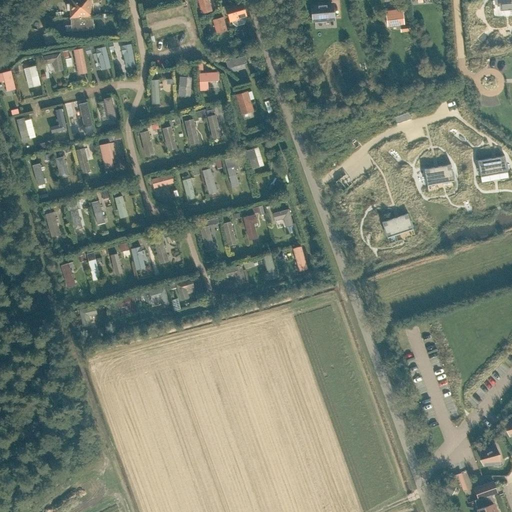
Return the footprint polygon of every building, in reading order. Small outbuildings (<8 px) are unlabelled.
[(70,0),(70,3),(67,4),(67,12),(70,11),(71,18),(93,18),(93,5),(100,5),(99,0),(70,0)] [(208,0),(197,0),(202,14),(212,11),(208,0)] [(511,0),(494,0),(495,2),(500,2),(501,9),(511,8),(511,0)] [(232,5),(223,8),(225,15),(228,14),(231,22),(232,21),(233,25),(237,27),(244,25),(246,21),(245,18),(247,17),(242,1),(232,5)] [(333,19),(331,4),(313,6),(314,21),(333,19)] [(387,27),(404,25),(403,9),(385,11),(387,27)] [(223,17),(213,20),(217,34),(227,31),(223,17)] [(94,30),(93,18),(71,18),(71,30),(94,30)] [(131,45),(120,47),(124,68),(135,66),(131,45)] [(106,47),(95,49),(100,70),(111,68),(106,47)] [(83,50),(72,52),(76,73),(87,70),(83,50)] [(59,53),(44,57),(46,64),(52,63),(54,73),(63,71),(59,53)] [(244,56),(227,62),(229,70),(247,64),(244,56)] [(35,66),(24,68),(29,89),(40,86),(35,66)] [(12,71),(1,73),(6,94),(17,92),(12,71)] [(218,73),(199,74),(200,83),(218,82),(218,73)] [(192,78),(180,77),(178,97),(190,98),(192,78)] [(159,80),(150,81),(152,105),(160,104),(159,80)] [(247,92),(236,95),(242,115),(253,112),(247,92)] [(112,98),(104,100),(110,125),(118,123),(112,98)] [(87,103),(79,105),(85,128),(92,126),(87,103)] [(62,109),(55,111),(58,126),(50,127),(52,134),(67,131),(62,109)] [(409,112),(393,118),(395,124),(411,119),(409,112)] [(215,114),(208,116),(213,139),(221,138),(215,114)] [(25,119),(17,121),(22,144),(31,142),(25,119)] [(193,120),(185,122),(190,145),(198,143),(193,120)] [(170,127),(162,129),(168,152),(176,150),(170,127)] [(148,132),(140,134),(146,157),(154,155),(148,132)] [(109,145),(100,147),(104,168),(113,166),(109,145)] [(254,149),(247,151),(253,170),(260,168),(254,149)] [(85,150),(76,151),(81,174),(90,172),(85,150)] [(507,170),(504,156),(477,161),(480,175),(507,170)] [(64,157),(55,160),(60,180),(69,178),(64,157)] [(234,158),(226,160),(231,188),(239,187),(234,158)] [(40,164),(31,166),(37,186),(45,184),(40,164)] [(454,179),(451,164),(424,169),(427,184),(454,179)] [(210,169),(203,171),(208,194),(216,192),(210,169)] [(173,174),(152,180),(154,189),(175,184),(173,174)] [(190,178),(182,180),(187,202),(195,200),(190,178)] [(121,196),(113,198),(119,221),(126,219),(121,196)] [(75,200),(66,202),(68,210),(77,208),(75,200)] [(100,201),(92,203),(97,226),(105,224),(100,201)] [(289,210),(274,214),(276,221),(284,219),(286,228),(293,226),(289,210)] [(412,227),(408,213),(382,222),(386,236),(412,227)] [(54,214),(46,216),(51,239),(59,237),(54,214)] [(256,215),(244,218),(249,241),(257,240),(254,225),(258,225),(256,215)] [(231,222),(223,223),(228,246),(236,245),(231,222)] [(209,228),(201,229),(206,252),(214,251),(209,228)] [(162,240),(155,242),(160,265),(168,263),(162,240)] [(302,248),(294,249),(299,272),(307,271),(302,248)] [(139,249),(131,250),(137,273),(144,272),(139,249)] [(116,253),(108,255),(114,278),(121,276),(116,253)] [(272,255),(264,257),(269,280),(277,278),(272,255)] [(96,260),(88,261),(93,284),(101,283),(96,260)] [(70,265),(63,267),(68,290),(76,288),(70,265)] [(242,266),(226,270),(228,278),(236,276),(238,285),(246,283),(242,266)] [(190,281),(176,284),(180,303),(187,301),(185,290),(192,288),(190,281)] [(166,288),(150,292),(152,300),(160,298),(162,307),(170,305),(166,288)] [(133,297),(117,300),(119,309),(127,307),(130,316),(138,314),(133,297)] [(94,307),(80,311),(85,330),(92,328),(89,317),(96,315),(94,307)] [(23,408),(20,408),(20,412),(17,412),(17,418),(21,418),(21,415),(25,416),(26,412),(23,412),(23,408)] [(492,446),(479,452),(482,459),(483,465),(495,464),(495,460),(499,459),(498,454),(496,449),(495,450),(492,446)] [(493,481),(474,488),(478,499),(474,500),(478,511),(496,511),(490,495),(497,493),(493,481)] [(446,483),(443,490),(450,493),(454,486),(446,483)]
